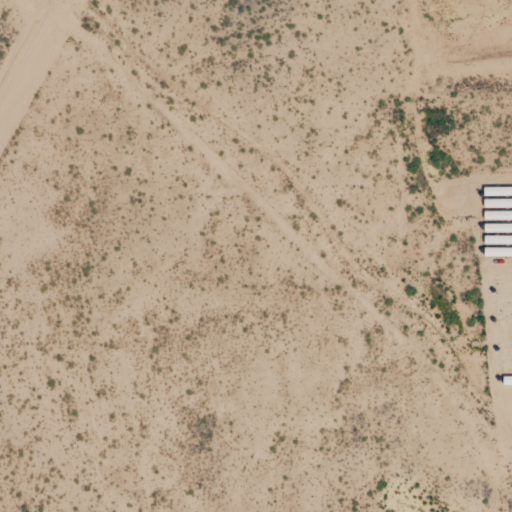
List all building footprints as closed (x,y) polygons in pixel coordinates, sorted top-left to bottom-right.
[(511,187),(486,187),(486,209),(486,220),(511,219),(511,187)] [(511,223),(486,224),(486,234),(486,246),(486,257),(511,256),(511,223)] [(511,275),(498,275),(498,284),(511,284),(511,275)] [(498,327),(511,326),(511,318),(497,319),(498,327)] [(511,332),(499,333),(499,340),(511,340),(511,332)] [(511,362),(503,362),(503,371),(511,370),(511,362)]
